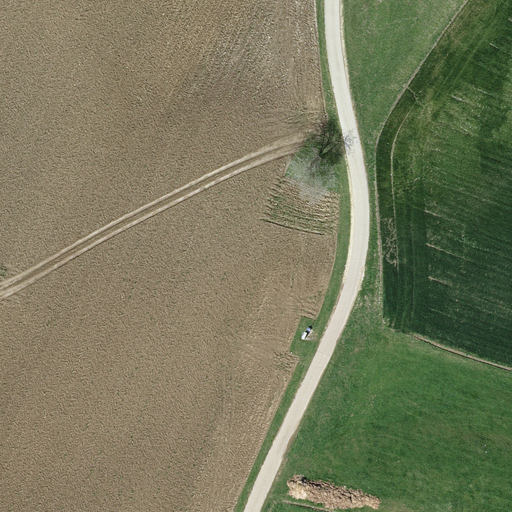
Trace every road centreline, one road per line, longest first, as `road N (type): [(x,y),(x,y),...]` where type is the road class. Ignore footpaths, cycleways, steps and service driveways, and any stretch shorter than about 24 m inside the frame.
road 1 (track): [(332,0),(361,245),(251,511)]
road 2 (track): [(350,136),(279,149),(0,288)]
